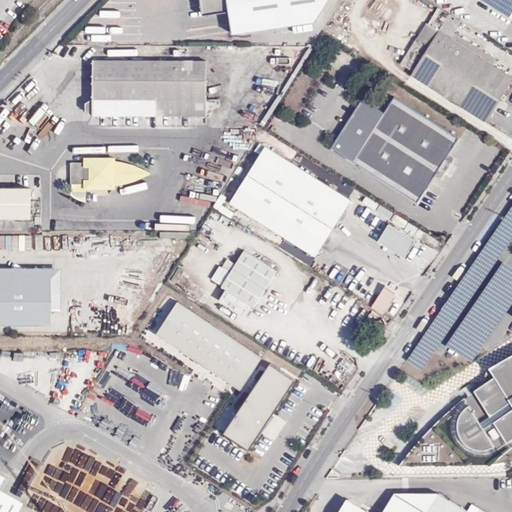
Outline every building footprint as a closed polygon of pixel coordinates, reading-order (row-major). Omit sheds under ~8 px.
[(202,0),(204,10),(229,7),(232,30),(314,18),(325,0),(202,0)] [(511,0),(479,0),(511,21),(511,0)] [(414,72),(450,15),(440,8),(430,25),(428,24),(401,64),(414,72)] [(463,23),(450,15),(414,72),(413,74),(488,122),(511,83),(511,76),(494,65),(497,60),(456,33),(463,23)] [(208,62),(96,62),(96,99),(88,104),(88,111),(95,116),(207,116),(208,62)] [(208,88),(207,116),(220,104),(220,88),(208,88)] [(419,203),(440,171),(447,160),(460,139),(396,98),(386,113),(364,99),(333,148),(419,203)] [(351,200),(268,148),(233,204),(316,256),(351,200)] [(110,161),(104,161),(104,158),(89,158),(84,163),(84,162),(70,162),(70,184),(72,184),(70,194),(72,196),(78,199),(79,200),(84,201),(85,188),(104,188),(104,186),(109,186),(114,185),(126,183),(134,180),(135,166),(127,164),(116,161),(110,161)] [(447,160),(440,171),(445,174),(451,163),(447,160)] [(134,180),(142,177),(146,176),(148,174),(148,172),(144,170),(135,166),(134,180)] [(31,183),(0,182),(0,214),(31,215),(31,183)] [(511,202),(405,359),(421,370),(511,236),(511,202)] [(407,258),(417,241),(391,225),(380,241),(407,258)] [(43,249),(54,249),(54,234),(42,234),(43,249)] [(279,272),(245,252),(223,287),(231,292),(225,302),(248,316),(254,306),(256,308),(279,272)] [(511,266),(503,260),(446,342),(471,360),(511,300),(511,266)] [(0,277),(51,278),(50,308),(60,308),(60,267),(0,266),(0,277)] [(0,322),(50,323),(50,308),(51,278),(0,277),(0,322)] [(385,285),(371,306),(383,313),(397,293),(385,285)] [(389,310),(397,316),(407,302),(398,296),(389,310)] [(157,331),(242,386),(262,357),(178,299),(157,331)] [(399,465),(457,464),(482,454),(492,464),(499,457),(511,447),(511,446),(511,353),(506,357),(490,367),(487,380),(475,389),(476,391),(478,395),(468,402),(466,398),(465,397),(452,408),(437,421),(430,429),(415,445),(399,465)] [(272,358),(226,429),(252,446),(299,376),(272,358)] [(224,391),(230,382),(200,364),(198,368),(205,372),(202,378),(224,391)] [(476,391),(466,398),(468,402),(478,395),(476,391)] [(482,454),(457,464),(492,464),(482,454)] [(0,511),(15,511),(25,497),(0,482),(0,511)] [(471,511),(470,511),(474,505),(468,501),(464,506),(435,488),(393,492),(379,511),(373,511),(345,494),(334,511),(471,511)]
